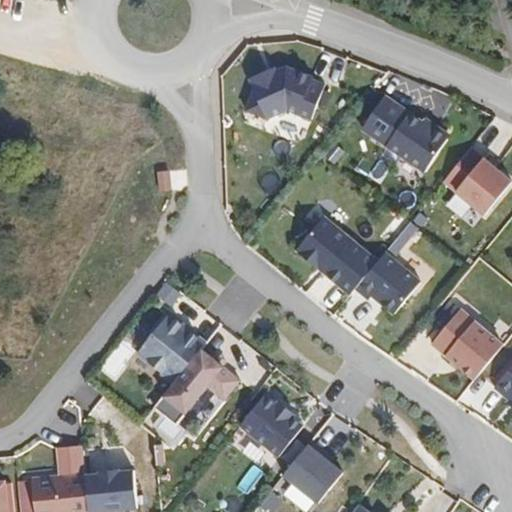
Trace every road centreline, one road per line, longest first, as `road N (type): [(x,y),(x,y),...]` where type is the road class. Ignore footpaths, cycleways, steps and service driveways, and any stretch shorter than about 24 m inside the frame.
road 1 (residential): [(210,212),(229,258),(451,416),(511,482)]
road 2 (residential): [(211,12),(297,11),(511,97)]
road 3 (residential): [(0,435),(42,414),(170,249),(210,212)]
road 4 (residential): [(174,69),(195,127),(210,212)]
road 5 (residential): [(100,0),(109,50),(139,70),(174,69)]
